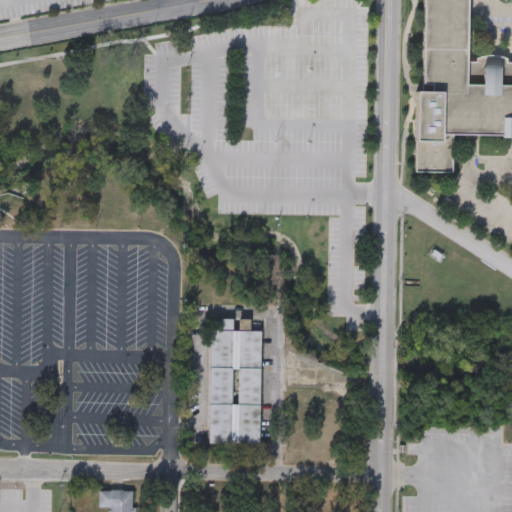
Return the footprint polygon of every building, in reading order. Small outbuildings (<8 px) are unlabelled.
[(421,0),(466,0),(465,59),(511,59),(511,134),(452,133),(451,169),(413,168),(415,84),(420,85),(421,0)] [(205,32),(225,33),(225,57),(205,57),(205,32)] [(246,57),(246,33),(267,34),(266,57),(246,57)] [(206,61),(226,62),(226,86),(206,85),(206,61)] [(266,86),(246,86),(246,62),(266,63),(266,86)] [(206,90),(226,90),(225,114),(205,114),(206,90)] [(244,91),(266,92),(265,115),(244,114),(244,91)] [(206,118),(225,119),(225,143),(205,143),(206,118)] [(245,142),(246,119),(265,120),(264,142),(245,142)] [(301,156),(301,125),(359,127),(358,158),(328,157),(328,163),(301,163),(301,156)] [(246,148),(246,165),(223,164),(223,147),(246,148)] [(208,150),(219,150),(218,158),(208,158),(208,150)] [(302,184),(360,185),(359,210),(302,209),(302,184)] [(213,201),(275,203),(275,228),(212,226),(213,201)] [(320,249),(320,263),(314,263),(313,275),(359,275),(359,249),(320,249)] [(338,279),(359,280),(359,305),(338,305),(338,279)] [(337,310),(359,310),(358,335),(337,335),(337,310)] [(234,328),(235,319),(247,319),(247,328),(259,328),(258,442),(204,442),(205,328),(217,328),(217,319),(230,319),(230,328),(234,328)] [(288,386),(319,387),(318,425),(287,424),(288,386)] [(288,428),(303,428),(304,462),(288,462),(288,428)] [(130,505),(130,511),(109,511),(109,505),(97,505),(97,489),(132,489),(132,505),(130,505)]
